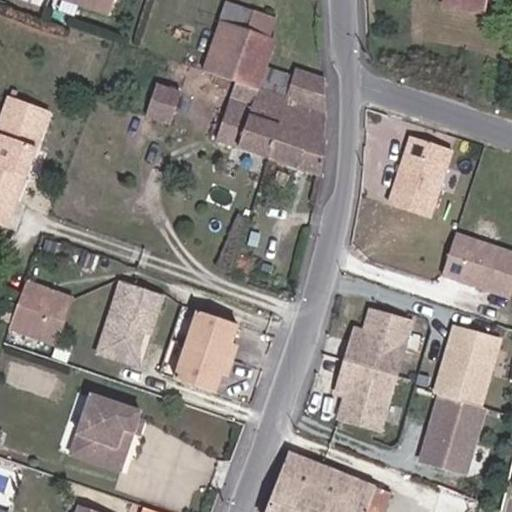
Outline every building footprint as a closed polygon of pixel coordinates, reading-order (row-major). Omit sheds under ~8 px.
[(126,0),(71,0),(122,16),(126,0)] [(258,28),(279,35),(281,28),(261,21),(258,28)] [(336,159),(334,81),(304,72),(301,80),(274,71),(281,47),(276,44),(279,35),(258,28),(255,39),(228,32),(223,47),(216,45),(207,70),(249,84),(295,99),(279,158),(334,175),(336,159)] [(231,143),(279,158),(295,99),(249,84),(231,143)] [(193,97),(170,90),(160,121),(185,129),(193,97)] [(0,216),(14,222),(61,108),(23,94),(0,151),(0,216)] [(439,216),(461,151),(421,138),(399,202),(439,216)] [(511,294),(511,249),(464,233),(450,273),(511,294)] [(102,264),(107,250),(93,245),(88,259),(102,264)] [(151,308),(164,313),(172,287),(131,271),(110,333),(131,340),(137,338),(141,335),(151,308)] [(83,292),(36,275),(20,319),(67,336),(83,292)] [(240,338),(246,320),(207,306),(184,372),(223,386),(229,368),(235,370),(245,340),(240,338)] [(391,424),(419,316),(380,306),(374,328),(371,339),(361,337),(351,377),(360,380),(358,391),(352,414),(391,424)] [(148,358),(164,313),(151,308),(141,335),(137,338),(131,340),(110,333),(107,343),(148,358)] [(371,339),(374,328),(364,326),(361,337),(371,339)] [(501,336),(462,326),(446,391),(451,392),(434,457),(473,467),(490,401),(485,399),(501,336)] [(358,391),(360,380),(351,377),(348,388),(358,391)] [(131,459),(153,402),(100,384),(80,440),(131,459)] [(0,421),(0,442),(5,444),(13,428),(0,421)] [(393,511),(400,495),(300,455),(276,511),(393,511)] [(129,511),(131,509),(99,497),(93,511),(129,511)] [(192,511),(162,501),(157,511),(192,511)]
